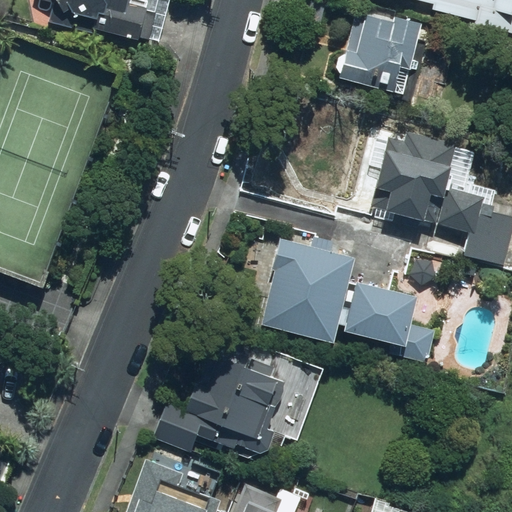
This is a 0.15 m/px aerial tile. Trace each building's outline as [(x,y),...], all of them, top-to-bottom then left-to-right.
[(39,0),(57,3),(54,22),(163,41),(170,0),(39,0)] [(323,0),(289,0),(284,20),(320,31),(329,2),(323,0)] [(435,8),(511,22),(511,0),(434,0),(437,0),(435,8)] [(370,11),(349,34),(347,52),(335,51),(333,76),(417,83),(423,16),(370,11)] [(448,184),(456,142),(412,134),(409,152),(384,147),(378,185),(391,188),(387,210),(395,212),(393,221),(422,227),(423,219),(441,223),(448,184)] [(448,184),(441,223),(472,229),(467,257),(511,265),(511,213),(486,209),(489,192),(448,184)] [(338,343),(357,254),(280,238),(261,327),(338,343)] [(422,293),(358,279),(347,329),(394,339),(391,354),(431,362),(439,327),(415,322),(422,293)] [(202,344),(179,425),(260,448),(283,367),(202,344)] [(186,471),(147,457),(127,511),(215,511),(230,471),(191,457),(186,471)] [(317,511),(297,503),(303,491),(282,482),(277,494),(248,482),(235,511),(317,511)] [(403,501),(375,496),(372,511),(404,511),(401,511),(403,501)]
